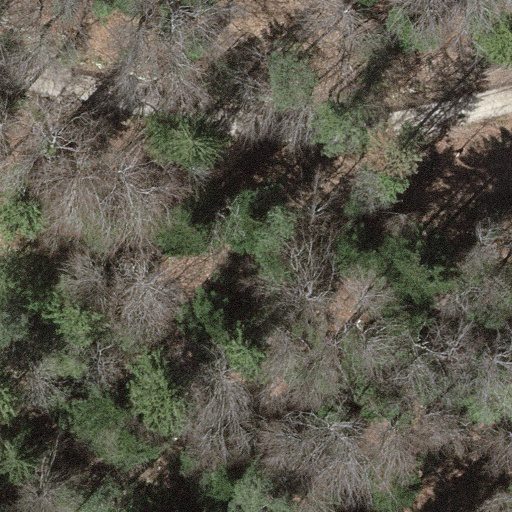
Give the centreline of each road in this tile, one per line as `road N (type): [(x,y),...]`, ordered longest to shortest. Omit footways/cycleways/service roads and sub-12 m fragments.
road 1 (track): [(0,77),(148,115),(386,131),(511,98)]
road 2 (track): [(0,422),(162,467),(277,511)]
